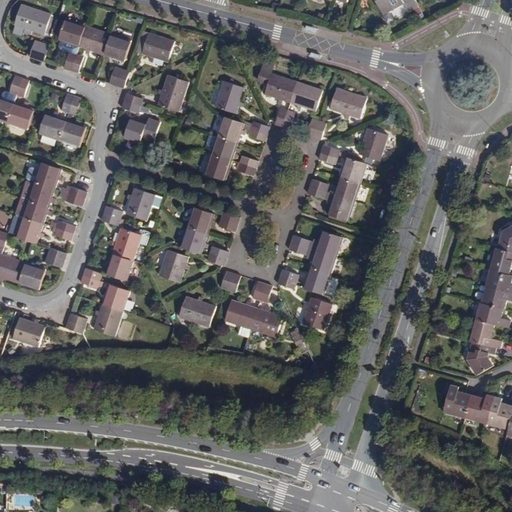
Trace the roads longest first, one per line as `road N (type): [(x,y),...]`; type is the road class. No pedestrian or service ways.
road 1 (secondary): [(356,493),(462,151),(484,125)]
road 2 (secondary): [(439,110),(438,144),(348,417)]
road 3 (secondary): [(259,460),(93,425),(0,421)]
road 4 (secondary): [(95,461),(138,452),(328,496)]
road 5 (secondary): [(95,461),(209,480),(315,511)]
road 6 (residential): [(0,294),(53,301),(69,284),(99,194),(98,158)]
road 7 (residential): [(291,220),(315,147),(277,134),(253,208)]
road 8 (residential): [(98,158),(104,100),(77,79),(6,58),(0,45)]
road 9 (tertiary): [(373,60),(208,15)]
road 10 (residential): [(253,208),(98,158)]
road 11 (residential): [(253,208),(234,264),(273,276),(291,220)]
